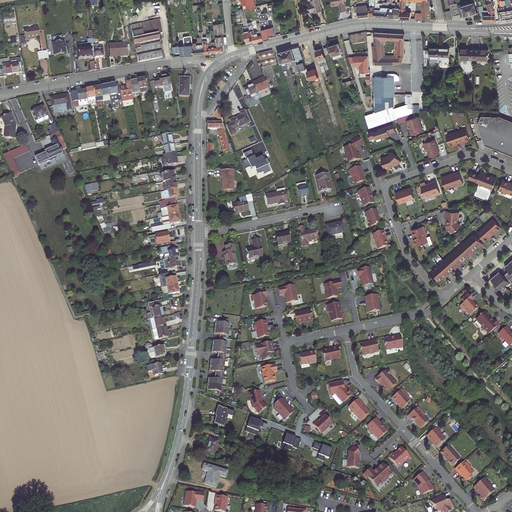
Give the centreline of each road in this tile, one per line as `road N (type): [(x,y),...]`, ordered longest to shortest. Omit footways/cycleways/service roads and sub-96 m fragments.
road 1 (tertiary): [(198,232),(187,388),(172,457)]
road 2 (residential): [(0,94),(189,60),(213,69)]
road 3 (tertiary): [(233,55),(352,25),(441,27)]
road 4 (tertiary): [(213,69),(198,106),(198,232)]
road 5 (residential): [(198,232),(332,206)]
road 6 (residential): [(385,185),(469,154),(511,169)]
road 7 (residential): [(445,297),(410,262),(385,185)]
